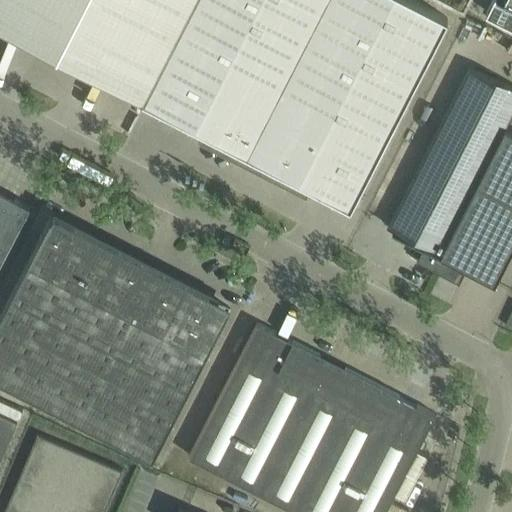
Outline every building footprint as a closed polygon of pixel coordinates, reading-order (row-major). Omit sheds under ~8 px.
[(0,0),(0,26),(142,100),(194,0),(0,0)] [(194,0),(142,100),(202,131),(199,136),(307,192),(310,186),(351,207),(448,19),(411,0),(194,0)] [(492,0),(487,12),(511,24),(511,0),(506,0),(505,3),(499,0),(492,0)] [(511,86),(474,66),(390,228),(424,246),(417,260),(460,282),(467,267),(495,281),(511,247),(511,129),(504,125),(511,110),(511,86)] [(0,341),(154,421),(211,312),(0,201),(0,341)] [(189,455),(261,492),(329,359),(258,322),(189,455)] [(329,359),(261,492),(299,511),(384,511),(435,414),(329,359)] [(0,461),(17,420),(0,413),(0,461)] [(104,511),(123,470),(38,434),(4,511),(104,511)]
